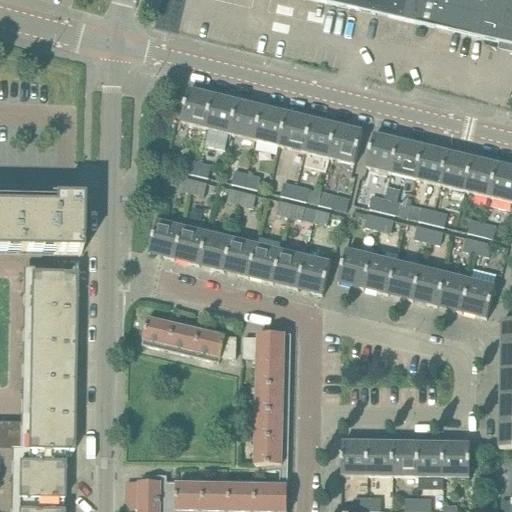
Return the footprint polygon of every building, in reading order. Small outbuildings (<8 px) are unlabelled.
[(308,0),(416,24),(421,0),(308,0)] [(511,45),(511,0),(421,0),(416,24),(511,45)] [(206,130),(214,98),(213,97),(213,100),(199,97),(200,94),(189,91),(181,124),(206,130)] [(206,130),(231,136),(239,104),(238,103),(237,106),(224,103),(225,100),(214,98),(206,130)] [(255,142),(263,109),(262,112),(248,109),(249,106),(239,104),(231,136),(255,142)] [(255,142),(280,148),(288,115),(287,115),(287,118),(273,115),(274,112),(263,109),(255,142)] [(288,115),(280,148),(304,154),(312,121),(311,124),(298,121),(298,118),(288,115)] [(329,160),(337,127),(336,127),(336,130),(322,127),(323,124),(312,121),(304,154),(329,160)] [(354,167),(362,134),(361,133),(360,136),(347,133),(348,130),(337,127),(329,160),(354,167)] [(391,176),(399,143),(399,142),(398,145),(384,142),(385,139),(374,136),(366,169),(391,176)] [(416,181),(424,148),(423,148),(423,151),(409,148),(410,145),(399,143),(391,176),(416,181)] [(440,187),(448,154),(447,157),(434,154),(434,151),(424,148),(416,181),(440,187)] [(465,193),(473,160),(472,160),(472,163),(458,160),(459,157),(448,154),(440,187),(465,193)] [(490,199),(498,166),(497,166),(496,169),(483,166),(484,163),(473,160),(465,193),(490,199)] [(195,177),(198,164),(185,161),(182,174),(195,177)] [(198,164),(195,177),(208,180),(211,168),(198,164)] [(498,166),(490,199),(511,204),(511,172),(508,172),(508,169),(498,166)] [(244,189),(247,176),(234,173),(231,186),(244,189)] [(247,176),(244,189),(257,192),(260,179),(247,176)] [(190,195),(193,183),(180,179),(177,192),(190,195)] [(206,186),(193,183),(190,195),(203,198),(206,186)] [(280,198),(293,201),(296,188),(283,185),(280,198)] [(296,188),(293,201),(306,204),(309,191),(296,188)] [(226,204),(239,207),(242,194),(230,191),(226,204)] [(255,198),(242,194),(239,207),(252,210),(255,198)] [(321,194),(318,207),(331,210),(334,197),(321,194)] [(369,211),(382,214),(385,202),(372,198),(369,211)] [(347,215),(350,203),(335,199),(332,211),(347,215)] [(0,249),(53,250),(53,255),(80,256),(81,202),(54,201),(54,210),(0,209),(0,249)] [(382,214),(395,217),(406,220),(410,208),(385,202),(382,214)] [(289,219),(292,206),(279,203),(276,216),(289,219)] [(305,210),(292,206),(289,219),(302,222),(305,210)] [(410,208),(406,220),(431,226),(434,214),(410,208)] [(316,212),(313,225),(326,228),(329,216),(316,212)] [(434,214),(431,226),(444,229),(447,217),(434,214)] [(377,232),(381,220),(368,216),(364,229),(377,232)] [(393,223),(381,220),(377,232),(390,235),(393,223)] [(470,222),(467,235),(480,238),(483,226),(470,222)] [(149,256),(174,262),(182,229),(157,223),(149,256)] [(483,226),(480,238),(493,241),(496,229),(483,226)] [(427,244),(430,232),(417,228),(414,241),(427,244)] [(206,235),(182,229),(174,262),(198,268),(206,235)] [(443,235),(430,232),(427,244),(440,247),(443,235)] [(198,268),(223,274),(231,241),(206,235),(198,268)] [(476,256),(479,244),(466,240),(463,253),(476,256)] [(256,247),(231,241),(223,274),(248,280),(256,247)] [(492,247),(479,244),(476,256),(489,259),(492,247)] [(248,280),(272,286),(280,253),(256,247),(248,280)] [(371,258),(346,252),(338,285),(363,291),(371,258)] [(305,259),(280,253),(272,286),(297,292),(305,259)] [(396,264),(371,258),(363,291),(388,297),(396,264)] [(322,298),(326,282),(330,265),(305,259),(297,292),(322,298)] [(396,264),(388,297),(412,303),(420,270),(396,264)] [(445,276),(420,270),(412,303),(437,309),(445,276)] [(27,452),(63,453),(72,453),(76,277),(30,276),(27,452)] [(445,276),(437,309),(462,315),(470,282),(445,276)] [(495,288),(470,282),(462,315),(486,321),(495,288)] [(148,320),(142,347),(168,353),(174,326),(148,320)] [(511,322),(502,322),(501,348),(511,348),(511,322)] [(174,326),(168,353),(194,359),(200,332),(174,326)] [(200,332),(194,359),(218,365),(220,360),(235,360),(236,340),(225,339),(225,338),(200,332)] [(275,473),(275,468),(282,468),(285,337),(258,336),(258,341),(244,340),(243,360),(256,361),(254,473),(275,473)] [(511,373),(511,348),(501,348),(500,374),(511,373)] [(511,373),(500,374),(500,399),(511,399),(511,373)] [(511,424),(511,399),(500,399),(499,424),(511,424)] [(511,424),(499,424),(499,450),(511,450),(511,424)] [(341,480),(367,480),(368,445),(342,444),(341,480)] [(393,445),(368,445),(367,480),(393,480),(393,445)] [(393,480),(418,481),(418,445),(393,445),(393,480)] [(418,481),(443,481),(444,446),(418,445),(418,481)] [(469,482),(470,451),(470,446),(444,446),(443,481),(469,482)] [(18,469),(17,501),(62,502),(63,465),(31,465),(31,467),(18,469)] [(126,511),(138,511),(137,511),(165,511),(166,485),(160,485),(160,479),(139,479),(139,484),(126,484),(126,511)] [(286,511),(287,488),(176,486),(175,511),(286,511)] [(353,511),(366,511),(367,500),(354,500),(353,511)] [(367,500),(366,511),(380,511),(380,501),(367,500)] [(404,511),(417,511),(418,501),(404,501),(404,511)] [(418,501),(417,511),(430,511),(431,501),(418,501)]
